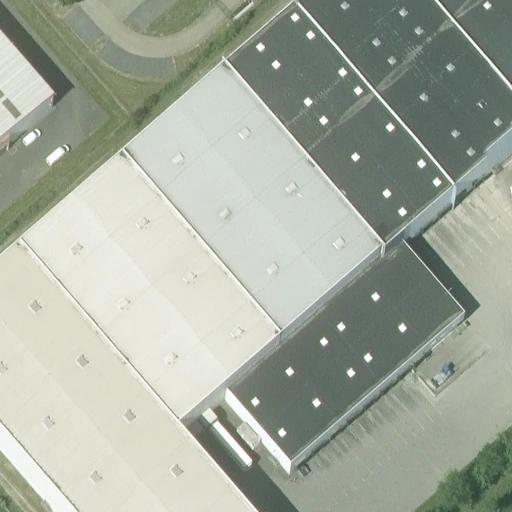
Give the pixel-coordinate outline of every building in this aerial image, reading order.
[(511,108),(417,0),(320,0),(290,27),(449,210),(511,155),(511,108)] [(511,0),(417,0),(511,108),(511,0)] [(449,210),(290,27),(223,89),(381,271),(400,254),(449,210)] [(0,154),(52,109),(0,49),(0,154)] [(223,89),(18,264),(177,449),(226,405),(381,271),(223,89)] [(381,271),(226,405),(289,477),(463,325),(400,254),(381,271)] [(232,511),(177,449),(18,264),(0,279),(0,453),(51,511),(232,511)]
